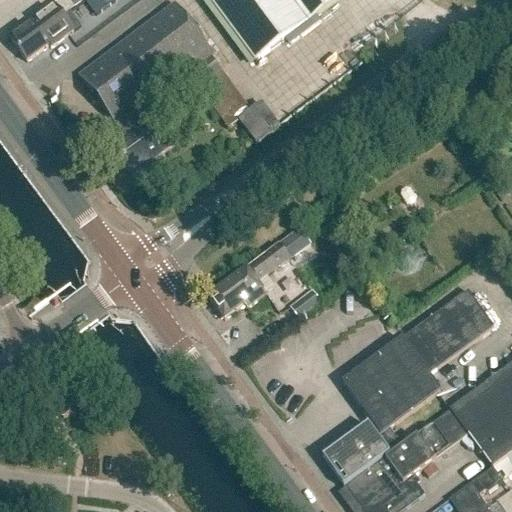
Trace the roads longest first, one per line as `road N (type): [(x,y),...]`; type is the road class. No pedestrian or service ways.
road 1 (tertiary): [(129,279),(415,63),(511,10)]
road 2 (secondary): [(297,511),(129,279)]
road 3 (secondary): [(129,279),(0,102)]
road 4 (unclassified): [(165,511),(131,497),(0,478)]
